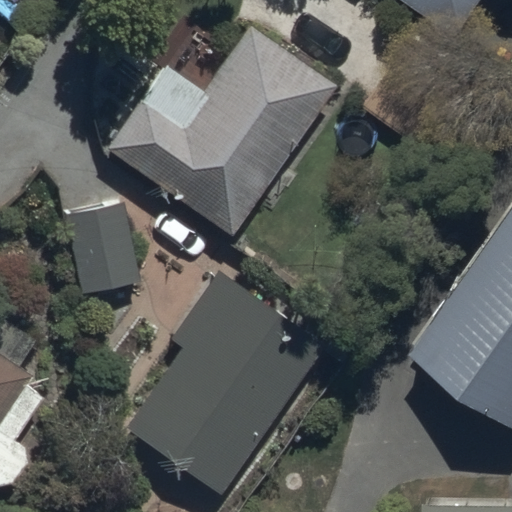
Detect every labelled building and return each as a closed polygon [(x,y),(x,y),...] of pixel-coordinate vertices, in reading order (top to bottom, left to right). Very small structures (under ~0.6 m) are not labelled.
[(511,0),(394,0),(469,51),(503,0),(504,0),(511,5),(511,0)] [(143,190),(240,258),(344,110),(247,42),(205,101),(165,74),(103,162),(143,190)] [(122,208),(61,220),(77,303),(138,291),(122,208)] [(511,220),(412,361),(511,432),(511,220)] [(224,510),(330,359),(229,289),(123,440),(224,510)] [(0,366),(0,498),(62,410),(0,366)] [(511,511),(511,494),(424,496),(424,511),(511,511)]
